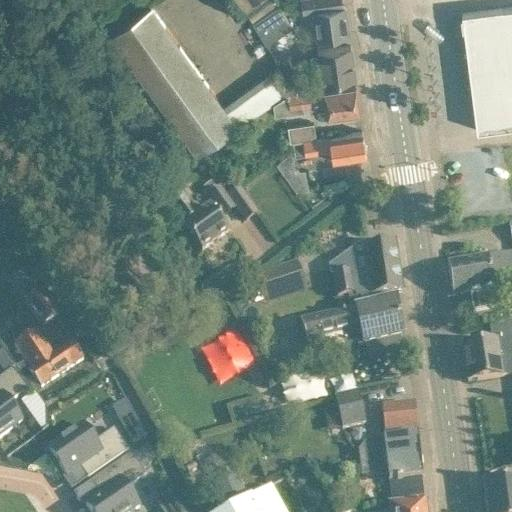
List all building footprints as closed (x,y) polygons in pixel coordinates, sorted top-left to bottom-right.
[(236,0),(243,10),(243,9),(252,23),(278,5),(277,4),(276,5),(272,0),(236,0)] [(316,39),(329,37),(348,34),(349,34),(345,5),(342,5),(341,0),(302,0),(304,15),(312,13),(316,39)] [(278,5),(252,23),(264,43),(290,25),(278,5)] [(196,155),(237,125),(269,103),(255,81),(222,105),(151,6),(110,35),(196,155)] [(511,6),(481,10),(461,13),(464,32),(467,58),(470,58),(473,84),(471,85),(474,111),(476,130),(496,128),(511,125),(511,6)] [(322,83),(335,81),(355,78),(350,45),(349,45),(318,50),(322,83)] [(283,98),(301,86),(299,68),(278,73),(283,92),(282,93),(283,98)] [(278,73),(276,73),(273,69),(255,81),(269,103),(282,93),(283,92),(278,73)] [(301,86),(283,98),(274,105),(275,115),(303,111),(302,105),(324,102),(326,116),(358,111),(359,111),(355,85),(353,86),(336,88),(315,91),(314,84),(302,86),(301,86)] [(313,122),(287,126),(290,142),(292,141),(316,138),(313,122)] [(316,138),(292,141),(294,156),(305,154),(311,153),(331,150),(333,161),(366,156),(362,131),(360,131),(316,138)] [(292,151),(276,163),(283,172),(294,171),(292,151)] [(157,190),(190,237),(202,253),(229,233),(210,206),(197,215),(172,179),(157,190)] [(219,189),(216,191),(210,183),(204,188),(203,190),(223,218),(234,210),(219,189)] [(227,197),(234,207),(245,223),(257,215),(246,198),(238,188),(236,190),(227,197)] [(396,295),(403,294),(395,244),(363,248),(366,275),(351,278),(349,267),(338,269),(339,274),(332,275),(340,314),(397,301),(396,295)] [(497,309),(495,299),(494,292),(511,288),(511,260),(511,254),(447,266),(453,299),(470,296),(472,303),(474,313),(497,309)] [(138,262),(101,287),(125,321),(132,316),(161,296),(150,279),(142,268),(138,262)] [(18,263),(3,274),(17,292),(18,290),(27,301),(24,303),(43,329),(60,315),(33,279),(31,280),(18,263)] [(259,276),(268,306),(305,293),(302,283),(296,264),(259,276)] [(403,339),(397,301),(340,314),(299,323),(309,349),(323,345),(322,340),(339,336),(342,347),(356,344),(358,348),(363,347),(363,348),(403,339)] [(482,345),(462,349),(468,383),(487,380),(502,378),(511,374),(511,322),(488,329),(490,344),(482,345)] [(16,368),(34,393),(83,361),(80,357),(81,356),(80,355),(79,355),(71,344),(53,357),(35,332),(30,326),(11,338),(15,345),(13,346),(23,362),(16,368)] [(0,437),(20,422),(8,406),(28,392),(12,371),(0,379),(0,437)] [(342,431),(365,425),(358,394),(334,400),(342,431)] [(384,433),(382,434),(383,441),(417,437),(413,405),(381,409),(384,433)] [(135,420),(121,427),(132,447),(145,440),(135,420)] [(95,444),(82,426),(47,450),(66,477),(79,468),(88,481),(128,453),(113,431),(95,444)] [(360,465),(420,458),(417,437),(383,441),(364,444),(358,452),(360,465)] [(147,450),(133,459),(142,472),(156,463),(147,450)] [(131,456),(90,484),(99,497),(86,506),(90,511),(132,511),(138,508),(126,491),(145,477),(142,472),(133,459),(131,456)] [(420,458),(360,465),(361,476),(387,473),(389,483),(391,500),(404,498),(402,481),(422,479),(420,458)] [(340,497),(346,485),(332,477),(325,489),(340,497)] [(486,511),(511,511),(511,481),(503,483),(483,485),(486,511)] [(183,511),(169,491),(155,502),(162,511),(183,511)] [(225,511),(274,511),(263,491),(250,499),(225,511)]
